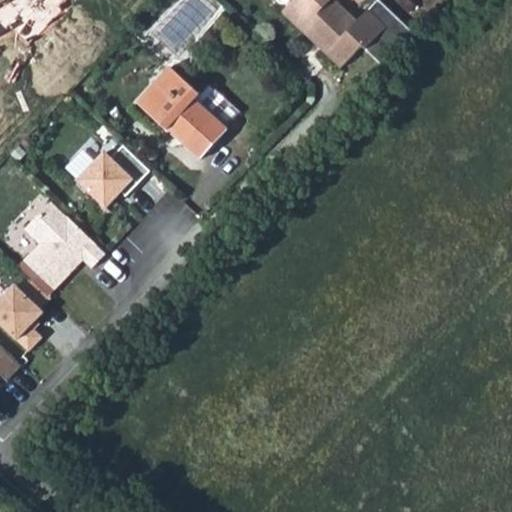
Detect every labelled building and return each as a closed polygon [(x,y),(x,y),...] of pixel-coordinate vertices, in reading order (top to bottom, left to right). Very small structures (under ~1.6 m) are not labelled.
[(382,65),(414,32),(381,0),(376,0),(356,20),(335,0),(291,0),(279,13),(339,73),(364,48),(382,65)] [(139,103),(202,159),(229,129),(196,100),(201,95),(171,68),(139,103)] [(120,192),(125,197),(152,171),(125,144),(112,157),(106,150),(94,162),(85,153),(68,170),(105,207),(120,192)] [(91,268),(105,254),(50,200),(24,228),(39,243),(18,265),(49,295),(83,261),(91,268)] [(44,313),(14,283),(0,297),(0,325),(27,353),(44,337),(32,325),(44,313)] [(26,364),(0,343),(0,379),(8,386),(26,364)]
